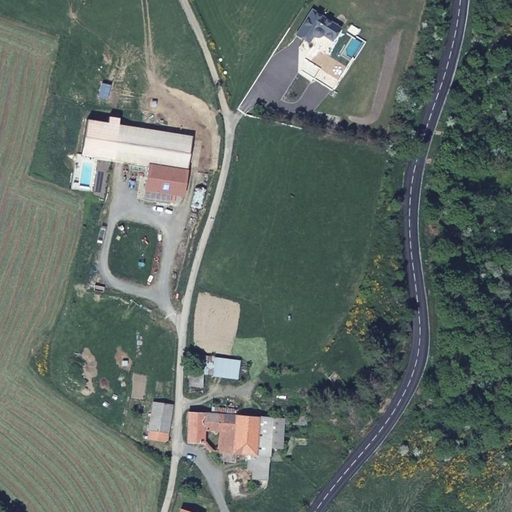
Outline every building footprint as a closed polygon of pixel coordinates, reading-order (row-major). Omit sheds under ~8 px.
[(311,48),(323,55),(328,44),(300,27),(285,52),(297,59),(301,52),(307,52),(311,48)] [(172,204),(173,195),(185,196),(193,138),(118,126),(119,120),(108,118),(108,125),(86,121),(82,155),(150,166),(146,200),(172,204)] [(231,366),(185,362),(183,373),(195,379),(205,383),(230,385),(231,366)] [(169,440),(173,403),(152,401),(148,438),(169,440)] [(208,416),(183,416),(180,449),(204,448),(204,432),(220,432),(220,417),(231,416),(231,408),(208,408),(208,416)] [(228,468),(230,425),(231,416),(220,417),(220,432),(213,455),(213,468),(218,468),(228,468)] [(284,430),(309,429),(307,421),(302,421),(294,420),(272,421),(272,426),(230,425),(228,468),(218,468),(218,476),(235,476),(235,468),(248,468),(248,484),(253,484),(252,492),(267,492),(268,484),(279,485),(284,430)]
